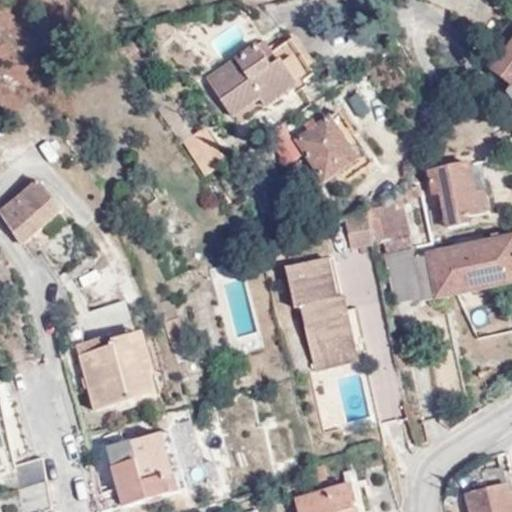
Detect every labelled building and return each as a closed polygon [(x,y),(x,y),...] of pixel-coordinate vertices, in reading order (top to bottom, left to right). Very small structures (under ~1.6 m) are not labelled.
[(313,71),(290,38),(266,56),(256,43),(207,78),(232,116),(262,94),(268,102),(313,71)] [(511,90),(506,95),(511,102),(511,42),(491,70),(511,90)] [(367,161),(334,116),(295,144),(331,190),(367,161)] [(205,176),(229,158),(206,124),(181,141),(205,176)] [(471,189),(467,161),(423,170),(432,214),(437,214),(439,226),(464,222),(463,213),(486,209),(483,187),(471,189)] [(66,208),(41,176),(0,207),(26,240),(66,208)] [(409,250),(397,193),(364,206),(372,245),(379,244),(381,254),(409,250)] [(372,245),(364,206),(341,216),(347,249),(372,245)] [(434,298),(457,293),(511,280),(511,234),(439,251),(424,254),(433,297),(434,298)] [(390,303),(418,299),(410,257),(409,250),(381,254),(390,303)] [(418,299),(433,297),(424,254),(410,257),(418,299)] [(296,306),(305,350),(345,336),(340,312),(326,313),(324,301),(338,298),(330,258),(283,268),(290,306),(296,306)] [(103,316),(126,304),(125,298),(100,304),(103,316)] [(340,312),(338,298),(324,301),(326,313),(340,312)] [(134,333),(126,304),(103,316),(107,334),(108,350),(77,357),(88,410),(148,395),(143,374),(152,370),(139,332),(134,333)] [(159,320),(166,344),(181,340),(187,339),(182,314),(159,320)] [(108,350),(107,334),(76,343),(77,357),(108,350)] [(345,336),(305,350),(308,368),(335,364),(333,350),(347,345),(345,336)] [(390,338),(396,369),(412,366),(405,337),(390,338)] [(181,340),(166,344),(169,360),(185,358),(181,340)] [(333,350),(335,364),(350,361),(347,345),(333,350)] [(190,421),(172,427),(178,443),(196,437),(190,421)] [(170,430),(161,432),(178,490),(184,489),(170,430)] [(105,446),(114,481),(120,505),(178,490),(161,432),(105,446)] [(41,458),(12,464),(17,488),(46,481),(41,458)] [(511,511),(498,458),(473,463),(479,490),(463,495),(466,511),(511,511)] [(17,488),(19,494),(42,489),(49,507),(52,507),(46,481),(17,488)] [(114,481),(91,488),(94,499),(99,510),(120,505),(114,481)] [(355,511),(349,484),(297,497),(299,511),(355,511)] [(42,489),(19,494),(22,511),(31,511),(49,507),(42,489)] [(235,503),(237,511),(250,511),(256,511),(254,500),(235,503)]
